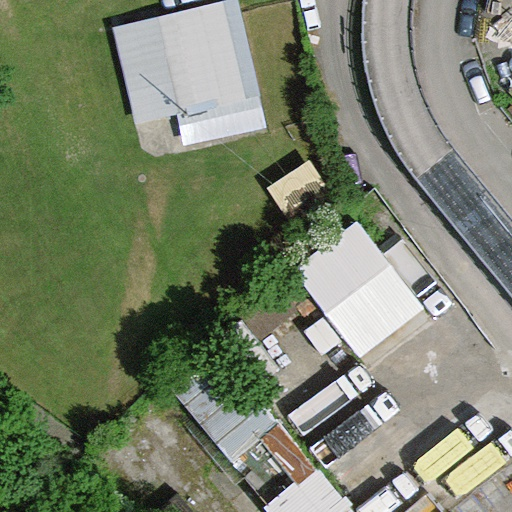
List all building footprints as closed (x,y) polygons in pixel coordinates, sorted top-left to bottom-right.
[(198,138),(280,119),(252,0),(215,0),(125,21),(149,121),(192,111),(198,138)] [(314,263),(381,352),(446,303),(379,214),(314,263)] [(272,355),(234,309),(215,324),(253,371),(272,355)] [(354,511),(243,378),(215,344),(168,383),(276,511),(354,511)] [(316,446),(368,511),(395,511),(414,498),(352,419),(316,446)]
